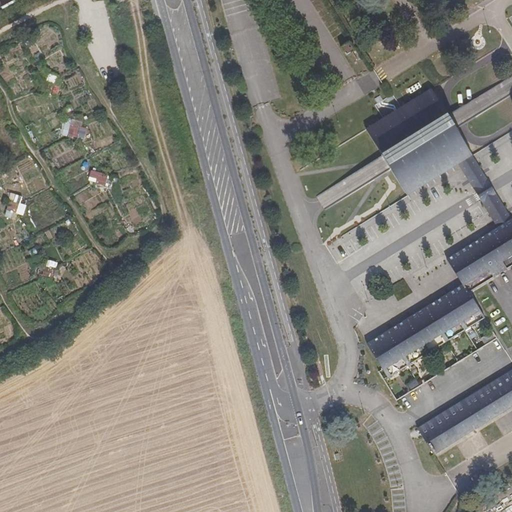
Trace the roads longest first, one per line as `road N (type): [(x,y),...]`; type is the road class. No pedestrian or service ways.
road 1 (track): [(65,0),(65,25),(158,192),(163,224),(152,244),(69,321),(0,359)]
road 2 (secondary): [(296,407),(185,0)]
road 3 (secondary): [(159,0),(251,333)]
road 4 (track): [(0,90),(60,196),(116,271)]
road 5 (secondary): [(251,333),(297,511)]
